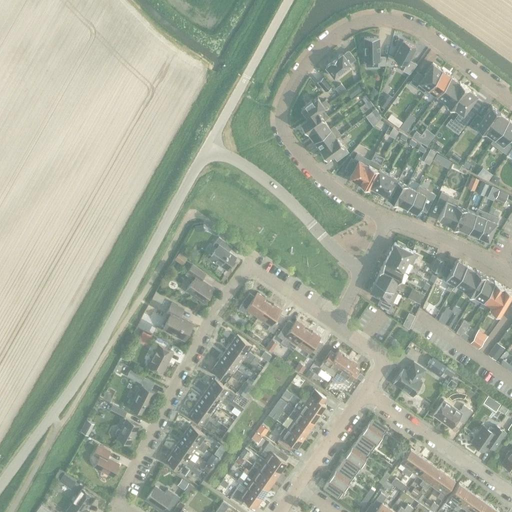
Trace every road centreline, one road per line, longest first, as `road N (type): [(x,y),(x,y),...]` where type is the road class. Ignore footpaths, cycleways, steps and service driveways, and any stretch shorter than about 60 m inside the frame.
road 1 (residential): [(511,97),(423,32),(391,19),(352,24),(317,43),(281,104),(281,127),(348,199),(385,219)]
road 2 (unclassified): [(0,486),(93,357),(207,147)]
road 3 (residential): [(116,503),(219,304),(251,262)]
road 4 (unclassified): [(207,147),(267,183),(359,272)]
road 5 (residential): [(511,491),(367,392)]
road 6 (unclassified): [(207,147),(288,0)]
road 7 (residential): [(385,219),(447,238),(511,272)]
